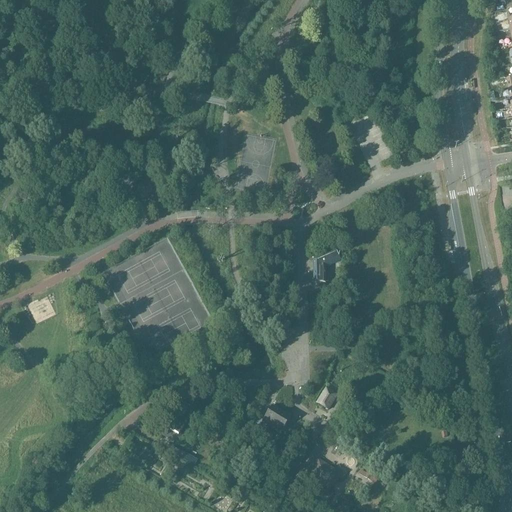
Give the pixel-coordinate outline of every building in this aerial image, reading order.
[(334,251),(333,248),(333,247),(312,257),(313,260),(313,284),(326,284),(325,268),(340,261),(334,250),(334,251)] [(326,389),(316,404),(327,411),(337,396),(326,389)] [(192,403),(208,414),(213,406),(198,395),(192,403)] [(160,435),(173,443),(194,411),(180,402),(160,435)] [(262,422),(271,428),(281,413),(271,407),(262,422)] [(281,413),(271,428),(281,434),(290,419),(281,413)] [(267,464),(279,472),(292,451),(279,443),(267,464)] [(304,482),(326,496),(340,474),(329,467),(318,460),(304,482)]
